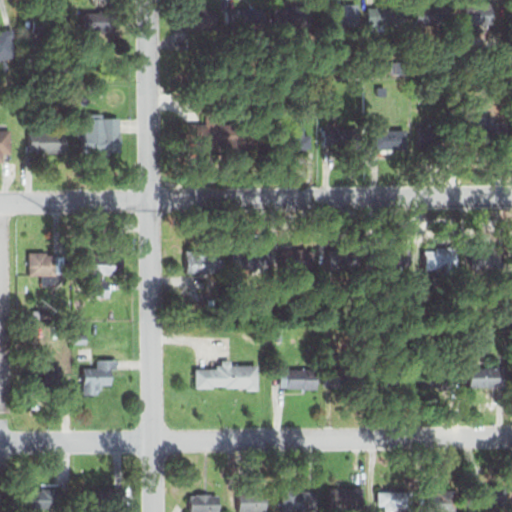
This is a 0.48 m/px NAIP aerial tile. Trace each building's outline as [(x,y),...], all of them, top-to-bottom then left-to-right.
[(456,2),(457,22),(491,22),(491,1),(456,2)] [(324,4),(325,23),(359,22),(358,3),(324,4)] [(414,4),(415,24),(450,22),(449,3),(414,4)] [(365,5),(366,25),(405,23),(405,4),(365,5)] [(272,7),(273,25),(313,23),(312,5),(272,7)] [(184,7),(215,7),(216,29),(184,29),(184,7)] [(224,7),(224,27),(263,26),(263,7),(224,7)] [(82,9),(82,29),(117,28),(117,9),(82,9)] [(33,10),(34,32),(69,31),(69,10),(33,10)] [(0,29),(0,59),(18,55),(10,27),(0,29)] [(390,66),(391,75),(402,74),(402,66),(390,66)] [(83,83),(84,92),(104,91),(103,81),(83,83)] [(375,86),(385,86),(385,95),(375,95),(375,86)] [(275,109),(275,118),(288,118),(287,109),(275,109)] [(75,111),(77,153),(121,151),(120,118),(102,118),(101,110),(75,111)] [(474,117),(474,143),(505,143),(505,122),(492,122),(491,117),(474,117)] [(237,124),(238,147),(268,145),(267,123),(237,124)] [(186,125),(186,146),(228,146),(229,125),(186,125)] [(321,129),(321,149),(362,147),(361,127),(321,129)] [(418,128),(418,146),(454,145),(454,127),(418,128)] [(0,128),(17,128),(17,160),(9,160),(9,153),(4,153),(4,161),(0,161),(0,128)] [(279,129),(280,149),(309,148),(308,128),(279,129)] [(369,129),(370,147),(405,145),(404,128),(369,129)] [(28,129),(65,129),(65,152),(28,153),(28,129)] [(328,247),(329,266),(363,264),(362,245),(328,247)] [(380,248),(381,268),(412,267),(412,247),(380,248)] [(425,248),(425,271),(460,271),(461,248),(425,248)] [(474,250),(474,269),(508,268),(507,249),(474,250)] [(279,250),(279,270),(317,269),(317,250),(279,250)] [(82,252),(84,284),(103,284),(102,273),(122,272),(121,251),(82,252)] [(228,252),(229,268),(246,267),(246,275),(270,274),(269,251),(228,252)] [(184,252),(185,274),(222,274),(221,252),(184,252)] [(27,254),(28,276),(41,276),(41,284),(62,284),(62,253),(27,254)] [(72,334),(72,345),(85,344),(84,333),(72,334)] [(82,367),(82,395),(95,395),(96,388),(101,388),(101,382),(111,382),(110,368),(115,367),(114,359),(96,359),(96,367),(82,367)] [(195,368),(196,387),(244,386),(244,390),(258,390),(258,364),(231,365),(231,359),(220,359),(220,364),(215,364),(215,368),(195,368)] [(51,366),(59,365),(60,393),(25,393),(25,373),(51,372),(51,366)] [(278,368),(279,387),(316,385),(315,367),(278,368)] [(423,369),(424,388),(458,387),(457,368),(423,369)] [(322,370),(322,387),(365,385),(364,369),(322,370)] [(467,370),(468,386),(496,385),(496,369),(467,370)] [(375,372),(376,390),(410,388),(409,370),(375,372)] [(76,487),(77,509),(125,507),(125,486),(76,487)] [(328,488),(329,509),(362,507),(361,487),(328,488)] [(15,489),(16,509),(57,508),(57,488),(15,489)] [(377,489),(378,504),(382,504),(382,511),(410,511),(409,488),(377,489)] [(282,492),(282,510),(315,509),(314,491),(282,492)] [(421,492),(454,491),(454,510),(421,511),(421,492)] [(468,491),(468,507),(500,507),(500,491),(468,491)] [(238,493),(238,511),(265,511),(265,493),(238,493)] [(217,511),(217,496),(188,496),(188,511),(217,511)]
